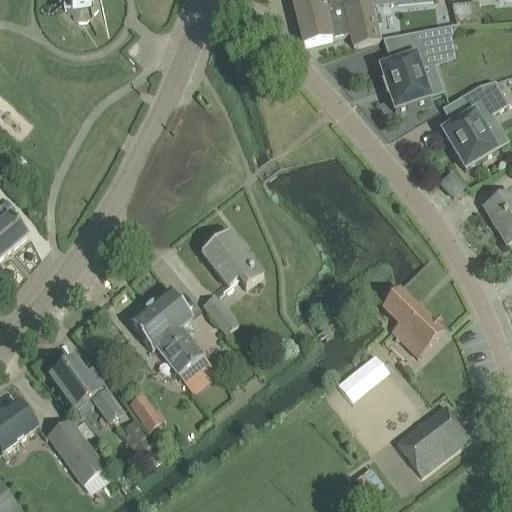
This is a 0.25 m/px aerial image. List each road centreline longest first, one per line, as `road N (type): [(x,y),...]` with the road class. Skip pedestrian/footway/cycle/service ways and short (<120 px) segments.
road 1 (unclassified): [(511,387),(491,323),(412,196),(261,22),(204,3)]
road 2 (tertiary): [(0,361),(110,224),(204,3)]
